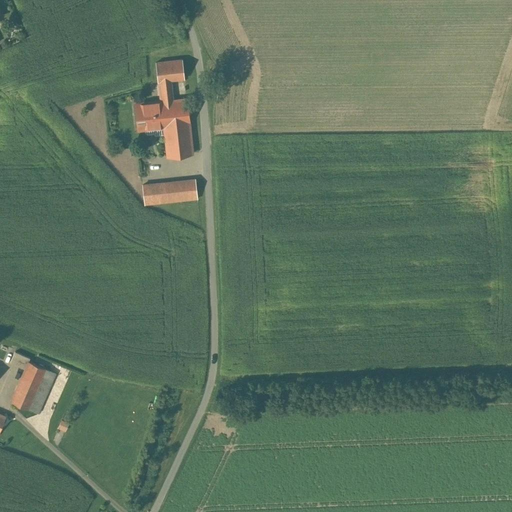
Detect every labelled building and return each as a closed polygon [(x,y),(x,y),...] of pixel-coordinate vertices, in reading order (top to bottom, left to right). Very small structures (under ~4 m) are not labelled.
[(182,59),(156,62),(158,81),(171,80),(184,78),(182,59)] [(186,98),(173,100),(171,80),(160,81),(162,101),(161,101),(163,127),(167,156),(192,153),(186,98)] [(161,101),(135,104),(138,128),(163,127),(161,101)] [(195,179),(175,181),(176,194),(177,200),(197,198),(195,179)] [(175,181),(142,184),(144,198),(176,194),(175,181)] [(176,194),(144,198),(144,204),(177,200),(176,194)] [(15,351),(10,362),(13,364),(18,353),(15,351)] [(30,358),(18,353),(13,364),(25,369),(28,361),(30,358)] [(47,369),(28,361),(25,369),(11,401),(30,409),(47,369)] [(47,369),(30,409),(38,413),(55,373),(47,369)] [(18,428),(2,422),(0,426),(0,436),(12,442),(18,428)] [(26,432),(18,428),(12,442),(20,445),(26,432)]
